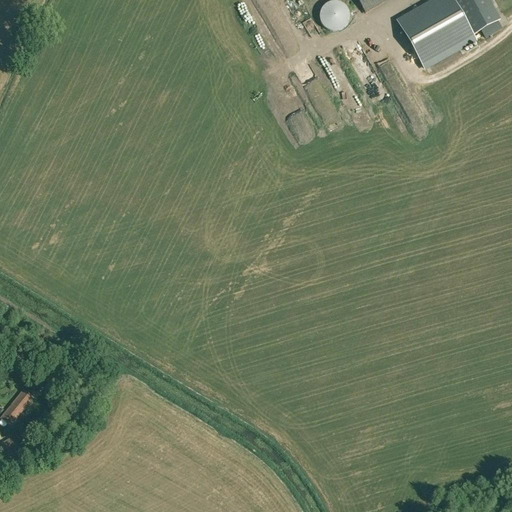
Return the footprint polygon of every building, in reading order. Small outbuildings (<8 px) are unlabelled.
[(357,0),(365,14),(389,0),(357,0)] [(472,36),(451,0),(437,0),(396,24),(425,74),(477,44),(472,36)] [(497,22),(500,20),(488,0),(451,0),(472,36),(480,32),(497,22)] [(501,29),(497,22),(480,32),(484,39),(501,29)] [(301,50),(295,52),(297,58),(303,56),(301,50)] [(298,98),(290,81),(282,85),(290,102),(298,98)] [(309,123),(315,120),(310,111),(305,114),(309,123)] [(0,419),(10,428),(17,419),(33,399),(30,396),(23,390),(0,418),(0,419)] [(19,455),(10,439),(0,445),(9,461),(19,455)]
